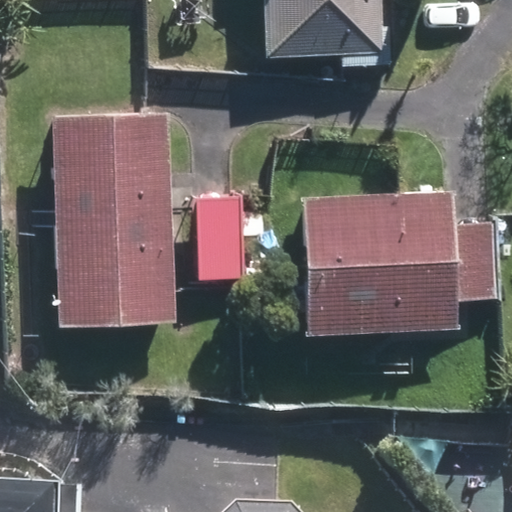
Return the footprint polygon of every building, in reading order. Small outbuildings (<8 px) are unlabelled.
[(381,0),(261,0),(263,51),(383,47),(381,0)] [(168,317),(161,108),(41,112),(49,321),(168,317)] [(444,220),(443,189),(291,192),(295,329),(448,325),(446,295),(490,294),(488,217),(444,220)] [(239,278),(235,192),(188,194),(191,279),(239,278)] [(305,511),(287,492),(209,487),(184,511),(305,511)] [(0,511),(53,511),(54,503),(0,501),(0,511)]
